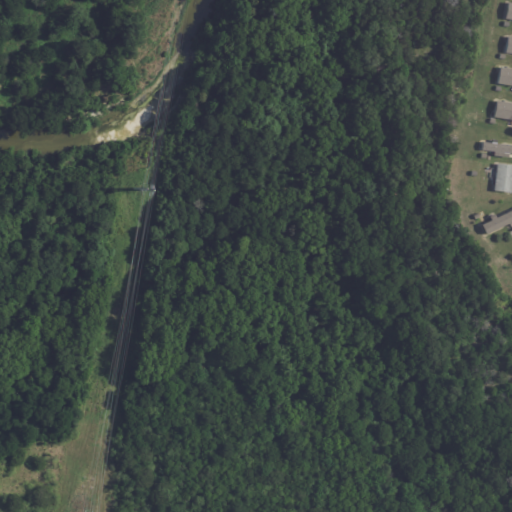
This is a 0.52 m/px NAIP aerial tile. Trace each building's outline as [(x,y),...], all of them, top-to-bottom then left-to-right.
[(511,3),(506,2),(503,19),(511,20),(511,3)] [(496,86),(511,87),(511,70),(497,69),(496,86)] [(511,121),(511,104),(495,101),(492,118),(511,121)] [(511,145),(480,144),(480,152),(493,152),(492,156),(511,156),(511,145)] [(511,193),(511,165),(494,165),(493,192),(511,193)] [(511,223),(511,209),(488,219),(489,221),(480,225),(484,235),(511,223)]
